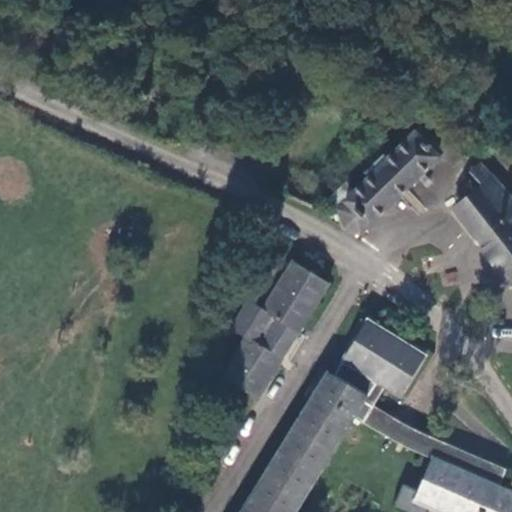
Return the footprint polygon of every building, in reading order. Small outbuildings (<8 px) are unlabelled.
[(330,211),(348,231),(360,236),(434,155),(411,125),(373,164),(365,157),(350,174),(358,178),(342,195),(329,180),(305,207),(316,212),(320,205),(327,211),(330,211)] [(511,238),(490,213),(504,201),(474,165),(460,176),(472,190),(442,215),(511,297),(511,238)] [(293,334),(325,286),(290,263),(257,311),(242,300),(224,327),(243,339),(217,377),(250,400),(288,344),(269,331),(275,323),(293,334)] [(353,421),(363,406),(375,389),(389,397),(413,360),(356,323),(320,378),(311,372),(222,511),(284,511),(345,419),(353,421)] [(426,458),(496,488),(505,472),(363,406),(353,421),(426,458)] [(511,511),(511,495),(496,488),(426,458),(414,485),(401,480),(385,509),(390,511),(511,511)]
